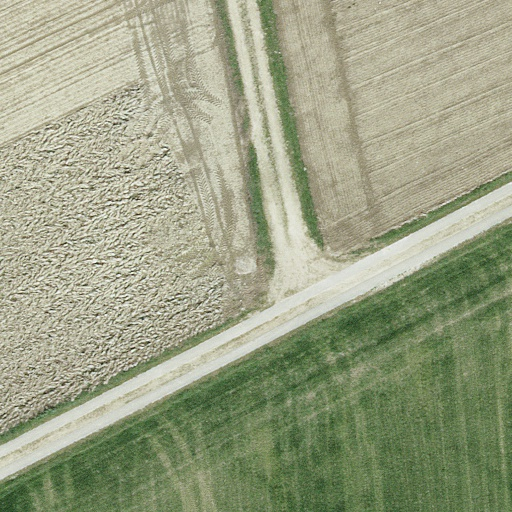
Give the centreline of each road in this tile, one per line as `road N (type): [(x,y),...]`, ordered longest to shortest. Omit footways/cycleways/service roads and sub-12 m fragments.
road 1 (track): [(511,202),(0,474)]
road 2 (track): [(315,306),(247,0)]
